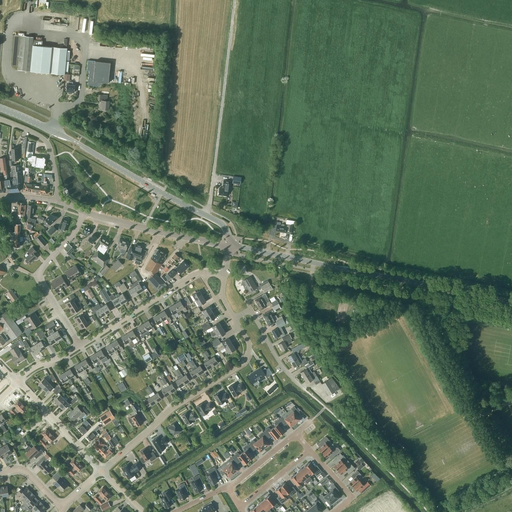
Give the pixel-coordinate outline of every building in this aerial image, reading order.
[(67,48),(42,46),(43,41),(33,40),(33,37),(21,36),(18,70),(23,71),(23,70),(64,74),(67,48)] [(110,63),(95,61),(88,60),(87,70),(89,71),(88,85),(99,86),(99,85),(102,86),(103,82),(108,83),(110,63)] [(74,92),(75,85),(72,85),(73,82),(69,82),(69,84),(67,84),(66,91),(74,92)] [(107,101),(108,95),(109,95),(109,92),(102,91),(102,95),(98,95),(98,101),(101,101),(101,103),(101,104),(101,106),(102,106),(102,109),(109,110),(109,101),(107,101)] [(36,156),(32,156),(34,142),(33,142),(31,142),(28,141),(26,155),(25,158),(27,158),(27,160),(32,161),(32,166),(35,166),(34,167),(45,169),(46,157),(36,156)] [(21,170),(19,171),(19,165),(12,165),(13,177),(17,177),(18,181),(19,181),(19,183),(22,183),(21,170)] [(31,184),(32,177),(25,176),(25,181),(27,181),(26,183),(24,183),(23,191),(30,191),(31,184)] [(240,184),(241,185),(242,177),(241,177),(240,177),(238,177),(233,176),(232,184),(240,184)] [(20,191),(19,183),(19,181),(18,181),(17,177),(13,177),(13,179),(10,179),(4,180),(6,192),(20,191)] [(41,185),(41,183),(42,179),(38,178),(37,185),(31,184),(30,191),(40,193),(41,185)] [(229,193),(231,181),(223,180),(222,188),(219,188),(218,195),(227,196),(228,193),(229,193)] [(21,216),(24,217),(26,205),(24,205),(24,203),(19,202),(17,214),(21,214),(21,216)] [(50,225),(59,217),(51,215),(43,222),(48,227),(50,225)] [(32,231),(33,224),(35,224),(36,220),(28,218),(26,229),(32,231)] [(66,230),(69,221),(62,219),(58,231),(61,232),(62,229),(66,230)] [(288,224),(288,226),(280,224),(281,222),(277,222),(276,224),(277,224),(277,226),(276,226),(276,231),(287,232),(287,231),(293,232),(294,225),(288,224)] [(51,235),(57,229),(54,226),(48,231),(51,235)] [(90,235),(92,229),(84,226),(82,234),(87,236),(90,235)] [(92,244),(97,238),(93,234),(89,239),(89,238),(81,244),(81,245),(79,247),(83,251),(92,244)] [(40,235),(35,239),(37,241),(42,247),(47,243),(41,237),(40,235)] [(103,267),(105,264),(110,258),(106,256),(104,254),(111,243),(101,236),(94,246),(98,249),(92,257),(103,266),(103,267)] [(126,250),(129,242),(120,239),(117,247),(126,250)] [(72,247),(69,244),(64,249),(67,252),(72,247)] [(142,260),(146,251),(142,249),(143,246),(135,244),(135,247),(131,245),(127,252),(134,255),(137,256),(136,258),(135,260),(141,262),(142,260)] [(30,263),(37,257),(34,254),(37,252),(32,247),(27,251),(30,254),(26,258),(27,259),(25,260),(25,261),(27,263),(28,263),(30,262),(30,263)] [(164,260),(166,257),(164,256),(166,254),(158,249),(157,249),(154,254),(153,254),(145,268),(154,274),(147,280),(156,290),(165,283),(155,273),(156,273),(164,260)] [(165,272),(179,257),(175,253),(165,265),(166,267),(163,270),(165,272)] [(123,264),(118,260),(111,266),(115,271),(123,264)] [(186,269),(189,266),(183,261),(177,267),(175,265),(167,273),(172,278),(177,273),(176,273),(178,271),(181,273),(185,269),(186,269)] [(103,267),(103,266),(99,272),(97,274),(101,277),(103,275),(109,268),(105,264),(103,267)] [(80,277),(82,275),(75,265),(70,268),(75,276),(78,274),(80,277)] [(71,278),(75,276),(70,268),(65,272),(71,282),(73,281),(71,278)] [(66,288),(68,286),(61,276),(56,279),(61,287),(64,285),(66,288)] [(259,285),(259,286),(257,287),(250,276),(244,281),(246,285),(245,286),(245,288),(246,289),(248,289),(250,292),(254,289),(256,291),(261,288),(262,288),(263,290),(271,285),(268,280),(259,285)] [(58,289),(61,287),(56,279),(51,283),(57,293),(59,292),(58,289)] [(135,283),(132,284),(134,287),(138,294),(144,290),(139,283),(136,285),(135,283)] [(138,294),(134,287),(132,284),(130,286),(131,288),(128,290),(133,297),(138,294)] [(111,299),(107,293),(105,289),(102,290),(105,295),(109,301),(111,299)] [(17,298),(12,290),(6,293),(12,302),(17,298)] [(109,301),(105,295),(102,290),(99,292),(102,296),(106,303),(109,301)] [(196,300),(203,296),(199,290),(192,295),(196,300)] [(122,304),(127,300),(123,293),(119,295),(118,293),(116,295),(122,304)] [(268,299),(267,297),(265,294),(255,300),(256,302),(255,302),(257,305),(268,299)] [(122,304),(116,295),(114,296),(115,298),(112,300),(116,307),(122,304)] [(194,304),(197,303),(199,306),(206,301),(203,296),(196,300),(193,302),(194,304)] [(68,309),(76,304),(74,301),(77,299),(75,297),(65,304),(68,309)] [(261,310),(271,304),(268,299),(257,305),(259,308),(261,310)] [(185,312),(187,311),(185,307),(184,307),(180,301),(175,304),(179,311),(179,310),(183,308),(185,312)] [(106,304),(103,306),(102,303),(99,305),(101,307),(105,314),(111,311),(106,304)] [(272,317),(271,314),(281,308),(279,303),(272,307),(274,309),(272,310),(266,313),(263,315),(264,317),(264,318),(266,320),(272,317)] [(72,314),(82,308),(81,306),(78,308),(76,304),(68,309),(72,314)] [(182,314),(179,310),(179,311),(175,304),(169,307),(173,314),(177,311),(180,315),(182,314)] [(105,314),(101,307),(99,305),(97,306),(98,309),(95,310),(100,318),(105,314)] [(201,319),(213,312),(209,306),(202,311),(204,314),(203,315),(203,314),(200,316),(201,319)] [(169,322),(171,320),(169,316),(168,317),(164,310),(159,314),(163,320),(164,320),(167,318),(169,322)] [(15,322),(7,311),(0,315),(0,323),(3,328),(6,331),(4,333),(5,335),(7,333),(12,340),(22,332),(17,325),(15,322)] [(30,322),(38,318),(35,312),(24,319),(25,321),(28,319),(30,322)] [(78,324),(85,319),(83,316),(86,314),(85,312),(74,319),(78,324)] [(209,322),(216,317),(213,312),(201,319),(203,321),(205,319),(205,318),(206,318),(209,322)] [(166,324),(164,320),(163,320),(159,314),(153,317),(157,324),(162,321),(164,325),(166,324)] [(277,325),(284,321),(282,316),(274,320),(272,317),(266,320),(267,323),(269,325),(272,324),(276,322),(277,325)] [(31,330),(41,323),(38,318),(30,322),(32,326),(30,327),(31,330)] [(81,329),(91,323),(90,321),(87,323),(85,319),(78,324),(81,329)] [(153,331),(155,330),(153,326),(152,327),(148,320),(143,324),(147,330),(148,330),(151,328),(153,331)] [(61,329),(58,331),(58,330),(54,332),(52,329),(56,326),(53,321),(47,325),(51,331),(56,341),(62,337),(64,335),(61,329)] [(285,335),(281,327),(286,324),(284,321),(277,325),(279,327),(277,329),(277,328),(272,331),(275,338),(280,335),(281,337),(285,335)] [(211,334),(222,328),(219,322),(212,326),(214,330),(210,332),(211,334)] [(152,336),(148,330),(147,330),(143,324),(137,327),(141,334),(146,331),(150,337),(152,336)] [(212,337),(216,334),(219,337),(226,333),(222,328),(211,334),(212,337)] [(138,341),(140,340),(137,336),(136,337),(132,330),(127,334),(131,340),(132,340),(135,338),(138,341)] [(51,344),(56,341),(51,331),(48,333),(50,335),(47,337),(51,344)] [(136,346),(132,340),(131,340),(127,334),(121,337),(125,344),(128,342),(132,348),(136,346)] [(286,345),(292,342),(291,339),(292,339),(289,334),(282,338),(284,341),(278,344),(282,350),(287,348),(286,345)] [(225,348),(232,343),(229,338),(222,342),(224,346),(219,348),(220,351),(225,348)] [(35,342),(40,351),(45,348),(41,340),(38,343),(37,341),(35,342)] [(122,351),(124,350),(121,346),(117,340),(111,343),(115,350),(116,349),(119,347),(122,351)] [(17,346),(21,344),(19,341),(12,345),(14,348),(10,350),(15,358),(13,359),(16,364),(25,359),(17,346)] [(35,342),(34,342),(32,343),(33,345),(30,347),(34,354),(40,351),(35,342)] [(118,353),(116,349),(115,350),(111,343),(106,347),(110,353),(114,351),(116,354),(118,353)] [(232,343),(225,348),(228,353),(236,349),(232,343)] [(294,353),(288,356),(291,361),(297,358),(300,356),(297,353),(299,352),(298,350),(303,347),(301,344),(299,345),(292,349),(292,350),(294,353)] [(161,355),(156,347),(152,349),(154,352),(151,354),(154,359),(161,355)] [(106,361),(108,360),(106,356),(105,356),(101,350),(96,353),(100,360),(100,359),(104,357),(106,361)] [(209,359),(207,357),(204,352),(202,353),(205,358),(207,361),(204,363),(208,369),(213,366),(209,359)] [(103,363),(100,359),(100,360),(96,353),(90,356),(94,363),(98,360),(101,364),(103,363)] [(152,359),(148,353),(142,357),(146,363),(152,359)] [(183,353),(177,357),(178,357),(180,362),(181,362),(183,360),(187,358),(183,353)] [(213,366),(218,362),(214,356),(209,359),(213,366)] [(297,358),(291,361),(294,367),(300,363),(301,366),(304,364),(308,362),(305,358),(302,360),(300,356),(297,358)] [(91,370),(93,369),(90,365),(89,366),(86,359),(80,363),(84,369),(85,369),(88,367),(91,370)] [(190,361),(188,359),(186,360),(191,368),(191,367),(193,370),(190,372),(194,378),(199,375),(195,369),(193,366),(190,361)] [(195,369),(199,375),(204,372),(200,365),(197,367),(195,365),(195,364),(192,359),(190,361),(193,366),(195,369)] [(306,369),(300,372),(304,378),(309,374),(312,372),(309,369),(315,365),(313,361),(309,364),(305,366),(306,369)] [(87,373),(85,369),(84,369),(80,363),(75,366),(79,373),(83,370),(85,374),(87,373)] [(186,374),(183,376),(178,368),(176,370),(181,377),(185,384),(190,381),(186,374)] [(253,383),(258,380),(259,382),(262,380),(263,380),(270,376),(265,368),(262,370),(261,368),(248,376),(253,383)] [(75,380),(77,379),(75,375),(74,375),(70,369),(65,372),(69,379),(69,378),(73,376),(75,380)] [(185,384),(181,377),(176,370),(174,371),(178,379),(176,381),(180,387),(185,384)] [(72,382),(69,378),(69,379),(65,372),(59,376),(63,382),(67,379),(70,383),(72,382)] [(309,374),(304,378),(307,383),(313,379),(316,384),(320,382),(318,379),(316,375),(314,376),(312,372),(309,374)] [(43,388),(49,382),(44,378),(38,384),(43,388)] [(172,383),(169,385),(164,378),(162,379),(167,386),(171,393),(176,389),(172,383)] [(322,384),(321,384),(329,396),(336,391),(340,389),(332,378),(329,379),(322,384)] [(171,393),(167,386),(162,379),(159,380),(164,388),(162,390),(166,396),(171,393)] [(53,387),(49,382),(43,388),(47,393),(51,389),(55,392),(60,387),(58,385),(54,389),(53,387)] [(117,385),(121,391),(126,388),(122,382),(117,385)] [(235,383),(228,387),(234,396),(235,396),(236,396),(238,395),(238,394),(241,392),(246,389),(242,383),(237,386),(235,383)] [(270,394),(276,388),(274,385),(267,392),(270,394)] [(158,392),(155,394),(150,386),(148,388),(153,395),(157,402),(162,398),(158,392)] [(59,393),(62,389),(60,387),(55,392),(58,396),(54,400),(59,405),(66,397),(64,396),(63,397),(60,394),(59,393)] [(157,402),(153,395),(148,388),(145,389),(150,397),(147,399),(151,405),(157,402)] [(499,392),(496,393),(497,397),(500,397),(503,396),(505,396),(506,396),(504,389),(499,390),(499,392)] [(220,392),(214,396),(219,405),(219,404),(221,406),(226,403),(225,401),(225,400),(229,398),(226,393),(222,395),(220,392)] [(69,403),(66,400),(68,399),(66,397),(59,405),(63,409),(69,403)] [(122,402),(125,407),(131,404),(128,398),(122,402)] [(208,411),(214,408),(210,402),(205,405),(203,402),(197,406),(203,416),(209,412),(208,411)] [(16,409),(20,413),(26,407),(22,403),(16,409)] [(139,410),(135,403),(131,405),(135,412),(139,410)] [(85,405),(82,408),(88,414),(91,411),(85,405)] [(289,410),(287,412),(296,423),(297,423),(300,420),(299,419),(300,419),(297,415),(296,414),(298,411),(294,406),(289,410)] [(26,407),(20,413),(25,418),(31,412),(26,407)] [(81,419),(86,414),(83,412),(82,412),(77,407),(68,415),(73,420),(78,416),(81,419)] [(248,411),(245,407),(239,411),(241,415),(248,411)] [(102,421),(112,414),(109,410),(99,417),(102,421)] [(181,415),(187,425),(193,421),(193,420),(198,417),(194,411),(189,414),(187,412),(181,415)] [(284,415),(279,418),(284,424),(286,421),(288,423),(290,426),(291,426),(292,427),(295,424),(296,423),(287,412),(284,415)] [(112,414),(102,421),(105,425),(115,418),(112,414)] [(131,417),(128,419),(132,425),(135,423),(137,426),(143,422),(137,414),(132,417),(131,417)] [(92,426),(89,423),(85,419),(81,423),(82,424),(78,428),(84,434),(88,430),(92,426)] [(273,427),(280,436),(284,433),(283,432),(284,431),(280,426),(283,424),(279,419),(275,422),(276,425),(273,427)] [(177,434),(182,431),(176,421),(171,425),(167,427),(173,436),(174,435),(176,433),(177,434)] [(90,441),(94,437),(98,433),(96,431),(100,427),(98,425),(86,437),(90,441)] [(21,429),(20,427),(13,431),(15,435),(20,432),(19,431),(21,429)] [(277,439),(280,436),(273,427),(271,429),(268,427),(264,431),(268,436),(271,434),(275,439),(276,438),(277,439)] [(41,435),(46,440),(52,434),(48,429),(41,435)] [(258,440),(265,449),(268,446),(268,445),(269,444),(265,439),(267,437),(263,432),(259,435),(260,438),(258,440)] [(46,440),(50,444),(57,438),(52,434),(46,440)] [(40,436),(38,438),(45,446),(47,443),(40,436)] [(112,438),(108,441),(112,448),(116,445),(115,443),(118,441),(115,436),(112,438)] [(162,438),(161,439),(159,436),(152,440),(158,451),(165,447),(164,445),(169,441),(166,436),(162,438)] [(326,436),(317,444),(319,446),(320,445),(321,446),(320,447),(318,448),(319,449),(318,450),(321,453),(329,446),(332,443),(326,436)] [(104,451),(106,449),(104,447),(106,445),(99,439),(95,442),(96,443),(93,445),(100,453),(104,450),(104,451)] [(261,452),(265,449),(258,440),(255,442),(253,441),(248,444),(253,449),(255,447),(259,452),(260,451),(261,452)] [(329,446),(321,453),(324,457),(325,456),(326,457),(327,456),(332,452),(335,455),(340,450),(338,448),(338,447),(336,447),(332,443),(329,446)] [(7,456),(12,453),(7,444),(2,447),(7,456)] [(53,454),(60,448),(56,444),(49,450),(53,454)] [(242,453),(249,461),(253,458),(252,458),(253,457),(249,452),(252,450),(247,445),(243,448),(244,451),(242,453)] [(39,456),(43,452),(41,449),(39,451),(34,446),(31,448),(29,446),(28,446),(25,449),(25,450),(27,452),(26,454),(31,459),(36,454),(39,456)] [(151,461),(157,458),(153,452),(149,454),(146,448),(139,452),(142,457),(140,458),(143,463),(146,461),(145,460),(149,458),(151,461)] [(111,454),(112,452),(109,449),(107,450),(106,449),(104,451),(104,450),(100,453),(106,459),(111,454)] [(246,464),(249,461),(242,453),(239,455),(237,453),(233,457),(237,462),(240,460),(244,464),(245,464),(246,464)] [(334,466),(334,467),(337,470),(344,463),(348,460),(343,455),(342,456),(340,453),(336,456),(340,460),(334,465),(334,466)] [(45,462),(48,459),(44,455),(39,460),(42,462),(38,466),(45,474),(48,472),(49,473),(50,473),(51,472),(52,472),(52,471),(51,469),(51,468),(45,462)] [(67,462),(72,466),(78,460),(73,456),(67,462)] [(227,465),(234,474),(238,471),(237,471),(238,470),(234,465),(236,463),(232,458),(228,461),(229,464),(227,465)] [(82,465),(78,460),(72,466),(76,471),(82,465)] [(344,463),(337,470),(340,474),(340,473),(341,474),(347,469),(350,472),(354,468),(348,460),(344,463)] [(128,478),(134,474),(134,473),(142,468),(138,462),(133,465),(130,467),(128,464),(121,468),(124,472),(123,472),(122,473),(122,474),(123,476),(124,476),(125,476),(126,476),(128,478)] [(305,466),(311,474),(314,472),(316,475),(319,473),(310,462),(309,463),(308,462),(305,465),(306,466),(305,466)] [(68,465),(66,468),(73,475),(75,472),(68,465)] [(230,477),(234,474),(227,465),(224,468),(222,466),(218,469),(222,474),(225,472),(229,477),(230,476),(230,477)] [(309,476),(311,474),(305,466),(300,470),(309,481),(311,484),(313,482),(309,476)] [(214,467),(208,470),(210,473),(206,475),(208,479),(206,479),(208,483),(209,482),(211,485),(212,484),(213,485),(216,483),(216,482),(217,482),(214,475),(217,473),(218,475),(214,467)] [(62,477),(61,475),(62,474),(59,470),(52,477),(56,481),(54,483),(57,487),(58,486),(62,490),(67,485),(60,479),(62,477)] [(307,483),(309,481),(300,470),(295,474),(302,482),(304,480),(307,483)] [(353,479),(349,482),(350,483),(349,484),(352,487),(360,480),(363,477),(359,473),(357,470),(350,476),(353,479)] [(302,482),(295,474),(295,475),(294,474),(291,476),(292,477),(291,478),(300,489),(302,487),(299,484),(302,482)] [(199,475),(193,478),(194,481),(191,483),(193,486),(191,487),(193,490),(194,489),(196,492),(197,492),(198,492),(201,491),(200,490),(202,489),(198,482),(202,481),(202,482),(203,482),(199,475)] [(360,480),(352,487),(355,491),(356,490),(356,491),(365,484),(365,482),(363,481),(362,483),(360,480)] [(371,485),(367,482),(362,486),(365,490),(371,485)] [(187,497),(184,492),(188,490),(184,483),(178,486),(180,489),(176,491),(178,494),(176,495),(178,498),(179,498),(180,500),(182,499),(182,500),(186,498),(185,498),(187,497)] [(293,487),(290,489),(285,483),(284,484),(283,483),(280,485),(281,486),(280,486),(286,494),(289,492),(291,496),(297,491),(293,487)] [(338,490),(333,485),(331,487),(333,489),(328,493),(335,501),(339,498),(338,498),(339,497),(335,492),(338,490)] [(7,498),(12,498),(11,490),(8,491),(7,486),(1,487),(3,496),(6,495),(7,498)] [(103,486),(97,492),(102,497),(108,491),(103,486)] [(286,494),(280,486),(279,487),(279,486),(276,488),(277,489),(276,490),(285,501),(287,499),(284,496),(286,494)] [(24,498),(31,492),(27,487),(23,491),(21,489),(16,494),(19,497),(21,495),(24,498)] [(171,504),(169,499),(172,497),(168,490),(162,493),(164,496),(160,498),(162,501),(161,502),(162,505),(164,505),(165,507),(167,507),(167,508),(170,506),(170,505),(171,504)] [(106,502),(112,496),(108,491),(102,497),(106,502)] [(26,508),(33,501),(31,499),(35,496),(31,492),(24,498),(22,500),(24,503),(22,504),(26,508)] [(331,504),(335,501),(328,493),(324,496),(322,494),(319,496),(323,502),(326,499),(330,504),(331,504)] [(97,494),(94,496),(101,504),(104,501),(97,494)] [(265,499),(271,506),(274,505),(276,508),(279,506),(270,495),(269,496),(268,495),(265,497),(266,498),(265,499),(265,498),(265,499)] [(311,506),(315,511),(320,511),(323,511),(319,506),(321,504),(316,498),(313,500),(315,503),(311,506)] [(269,509),(271,506),(265,499),(260,503),(267,511),(271,511),(269,509)] [(36,511),(43,504),(39,500),(35,503),(33,501),(26,508),(30,511),(33,508),(36,511)] [(103,510),(112,506),(109,501),(101,505),(103,510)] [(213,511),(216,511),(211,502),(202,507),(203,508),(199,511),(213,511)] [(82,511),(87,511),(89,510),(92,508),(87,503),(85,505),(85,506),(83,508),(80,504),(73,511),(81,511),(82,511)] [(267,511),(260,503),(255,507),(259,511),(267,511)]
